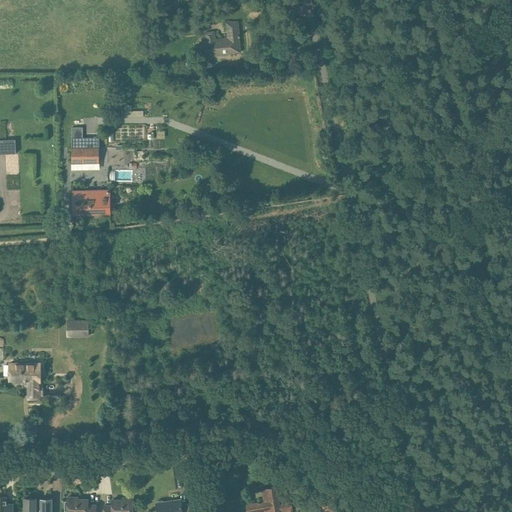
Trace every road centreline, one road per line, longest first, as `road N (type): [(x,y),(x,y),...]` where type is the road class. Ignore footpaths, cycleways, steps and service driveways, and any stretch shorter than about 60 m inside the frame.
road 1 (unclassified): [(396,416),(308,0)]
road 2 (residential): [(0,474),(396,416)]
road 3 (track): [(0,246),(348,195)]
road 4 (track): [(396,416),(511,356)]
